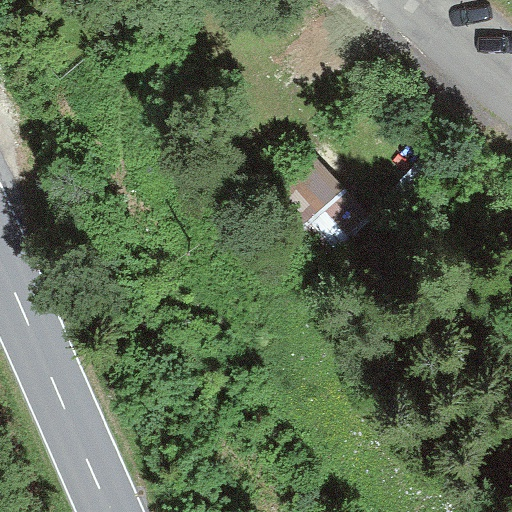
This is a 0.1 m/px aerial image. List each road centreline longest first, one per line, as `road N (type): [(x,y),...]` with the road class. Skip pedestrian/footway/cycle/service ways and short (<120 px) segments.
road 1 (secondary): [(111,511),(0,259)]
road 2 (residential): [(414,0),(511,70)]
